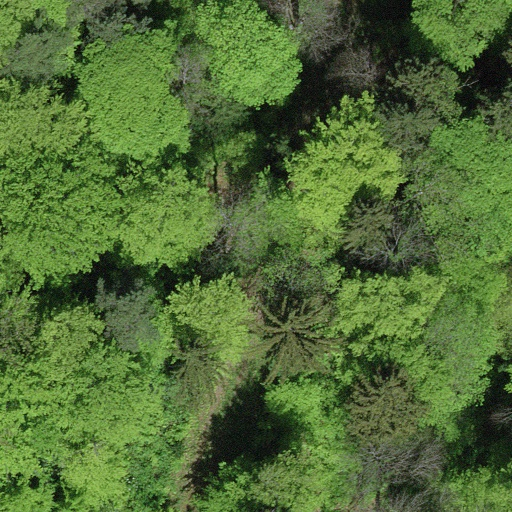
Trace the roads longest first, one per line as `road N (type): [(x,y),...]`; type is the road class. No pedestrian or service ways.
road 1 (track): [(341,0),(316,112),(198,511)]
road 2 (track): [(293,192),(331,511)]
